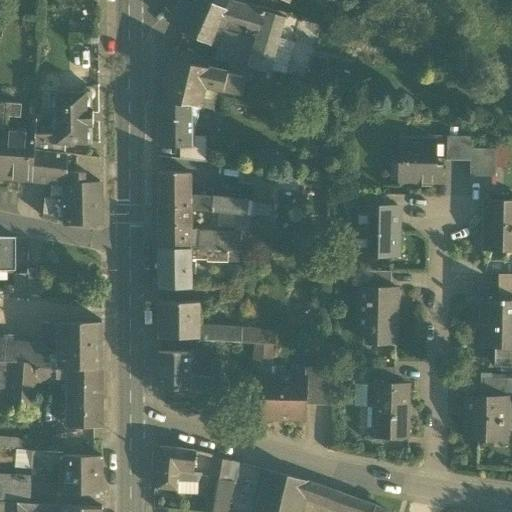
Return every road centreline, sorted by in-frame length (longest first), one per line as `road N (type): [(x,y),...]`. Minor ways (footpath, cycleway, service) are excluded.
road 1 (unclassified): [(429,491),(286,458),(129,406)]
road 2 (residential): [(429,491),(440,203)]
road 3 (secondary): [(128,42),(129,250)]
road 4 (secondary): [(129,250),(129,406)]
road 5 (residential): [(129,250),(0,222)]
